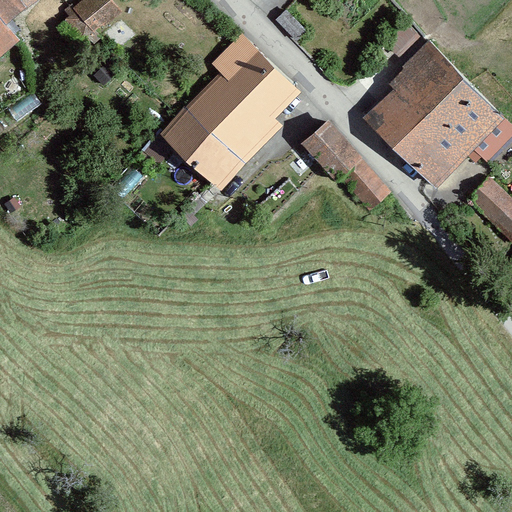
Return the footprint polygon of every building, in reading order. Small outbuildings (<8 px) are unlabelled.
[(0,0),(0,61),(28,37),(17,21),(32,6),(40,0),(0,0)] [(62,27),(83,55),(108,37),(103,30),(127,12),(117,0),(89,0),(81,6),(79,3),(70,10),(76,17),(62,27)] [(170,135),(229,190),(293,122),(285,115),(309,89),(249,34),(220,65),(229,72),(170,135)] [(400,88),(371,118),(443,187),(480,149),(493,162),(511,142),(511,117),(433,41),(394,82),(400,88)] [(349,177),(378,210),(398,192),(367,158),(371,154),(338,119),(312,143),(346,180),(349,177)] [(511,196),(494,180),(474,201),(511,236),(511,196)]
